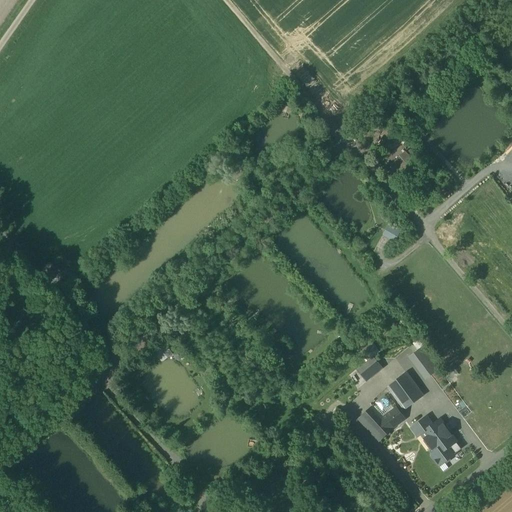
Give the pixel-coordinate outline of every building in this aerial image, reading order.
[(399,241),(404,230),(391,224),(386,235),(399,241)] [(376,349),(371,342),(362,349),(368,356),(376,349)] [(415,354),(409,358),(425,380),(439,369),(423,348),(415,354)] [(366,363),(357,371),(362,376),(367,382),(383,368),(374,357),(366,363)] [(406,374),(388,387),(405,410),(423,397),(406,374)] [(374,404),(385,414),(396,402),(385,392),(374,404)] [(382,419),(371,408),(358,420),(379,442),(392,430),(382,419)] [(394,408),(382,419),(392,430),(404,419),(394,408)] [(412,427),(420,422),(416,417),(409,422),(412,427)] [(433,425),(427,417),(411,429),(417,437),(421,434),(433,425)] [(433,425),(421,434),(434,452),(431,455),(431,457),(439,467),(445,462),(446,464),(451,461),(449,459),(455,455),(449,448),(457,442),(440,420),(435,424),(433,425)] [(302,489),(297,493),(305,503),(310,498),(302,489)] [(211,493),(199,505),(205,511),(212,511),(221,504),(211,493)]
